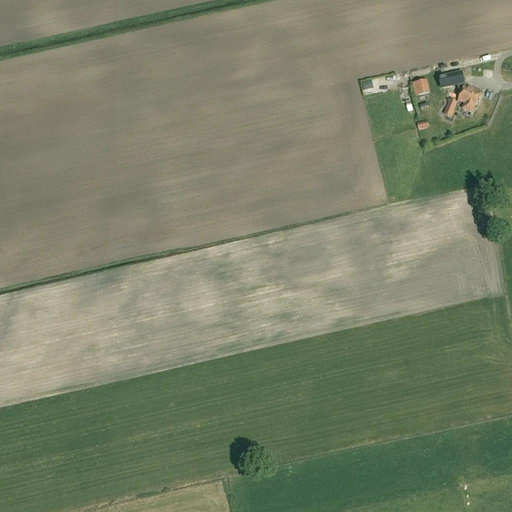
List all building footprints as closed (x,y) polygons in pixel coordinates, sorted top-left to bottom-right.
[(413,84),(415,97),(429,94),(427,81),(413,84)] [(390,88),(403,92),(405,85),(392,82),(390,88)] [(459,101),(466,104),(463,109),(472,113),(475,108),(476,108),(482,93),(465,86),(459,101)] [(451,119),(457,103),(449,100),(443,115),(451,119)] [(432,123),(421,125),(422,131),(433,130),(432,123)]
